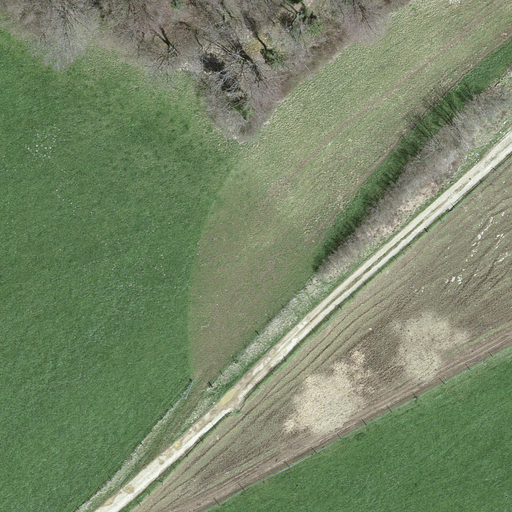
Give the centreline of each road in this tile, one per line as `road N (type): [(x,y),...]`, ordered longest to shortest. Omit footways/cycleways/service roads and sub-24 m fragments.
road 1 (track): [(511,141),(102,511)]
road 2 (track): [(511,333),(180,511)]
